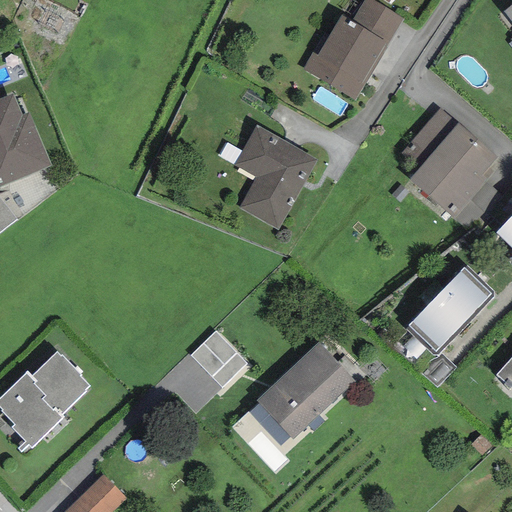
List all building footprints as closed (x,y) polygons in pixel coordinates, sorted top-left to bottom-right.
[(372,0),(363,0),(351,21),(388,43),(403,18),(372,0)] [(511,4),(503,12),(511,23),(511,38),(510,40),(511,42),(511,4)] [(351,21),(341,15),(317,55),(312,53),(302,70),(355,101),(388,43),(351,21)] [(13,94),(0,99),(0,186),(51,165),(29,113),(22,116),(13,94)] [(419,168),(457,123),(440,108),(402,154),(419,168)] [(497,157),(457,123),(419,168),(408,180),(453,218),(494,172),(488,168),(497,157)] [(277,231),(318,160),(256,125),(234,165),(256,177),(238,209),(277,231)] [(0,194),(0,231),(21,216),(8,191),(0,194)] [(511,216),(496,233),(496,234),(511,248),(511,257),(509,261),(511,263),(511,216)] [(466,266),(406,328),(435,356),(496,294),(466,266)] [(246,364),(214,332),(190,357),(188,354),(151,392),(163,403),(173,392),(196,415),(246,364)] [(318,342),(255,401),(292,440),(355,381),(318,342)] [(26,373),(0,397),(0,407),(3,410),(1,412),(14,425),(11,428),(25,442),(17,449),(21,453),(28,445),(31,448),(61,420),(59,417),(86,391),(85,390),(89,386),(80,376),(81,375),(62,355),(60,357),(56,353),(31,378),(26,373)] [(511,357),(496,375),(505,382),(503,384),(509,390),(510,388),(511,389),(511,357)] [(112,511),(126,499),(103,475),(63,511),(112,511)]
